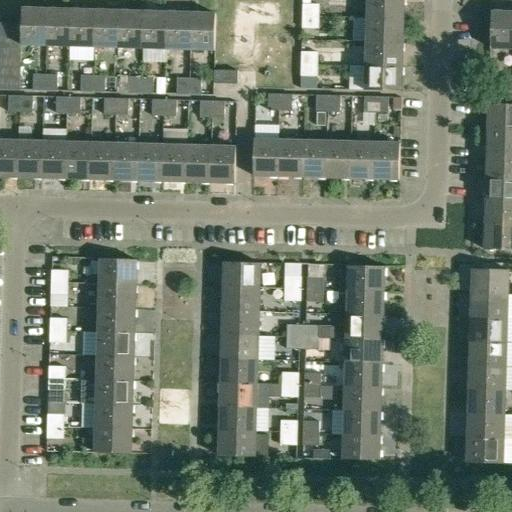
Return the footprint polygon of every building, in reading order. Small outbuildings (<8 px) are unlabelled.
[(303,0),(303,16),(319,16),(320,4),(311,4),(310,0),(303,0)] [(367,0),(367,18),(404,19),(404,0),(367,0)] [(21,44),(48,45),(48,9),(22,8),(22,23),(21,34),(21,44)] [(48,45),(71,46),(72,9),(48,9),(48,45)] [(95,46),(96,10),(72,9),(71,46),(95,46)] [(95,46),(119,47),(120,11),(96,10),(95,46)] [(511,47),(511,11),(492,10),(491,47),(511,47)] [(119,47),(143,48),(144,11),(120,11),(119,47)] [(144,11),(143,48),(167,48),(168,12),(144,11)] [(167,48),(191,49),(192,13),(168,12),(167,48)] [(192,13),(191,49),(214,50),(215,14),(192,13)] [(319,28),(319,16),(303,16),(302,28),(319,28)] [(367,42),(403,43),(404,19),(367,18),(367,42)] [(22,23),(0,22),(0,33),(21,34),(22,23)] [(0,33),(0,43),(21,44),(21,34),(0,33)] [(366,66),(403,67),(403,43),(367,42),(366,66)] [(0,55),(21,56),(21,44),(0,43),(0,55)] [(318,52),(302,51),(302,63),(317,64),(318,52)] [(0,66),(20,67),(21,56),(0,55),(0,66)] [(317,64),(302,63),(301,76),(317,76),(317,64)] [(0,66),(0,78),(20,79),(20,67),(0,66)] [(366,66),(365,90),(402,91),(403,67),(366,66)] [(239,71),(214,70),(213,83),(239,84),(239,71)] [(45,90),(45,74),(33,74),(33,90),(45,90)] [(58,74),(45,74),(45,90),(57,90),(58,74)] [(81,75),(80,91),(93,91),(93,75),(81,75)] [(93,75),(93,91),(105,91),(106,75),(93,75)] [(128,92),(141,92),(141,76),(129,76),(128,92)] [(141,76),(141,92),(153,93),(154,77),(141,76)] [(511,76),(503,76),(502,92),(511,92),(511,76)] [(177,77),(177,93),(189,93),(189,78),(177,77)] [(0,88),(20,89),(20,79),(0,78),(0,88)] [(189,93),(201,94),(201,78),(189,78),(189,93)] [(268,110),(280,110),(281,94),(269,94),(268,110)] [(281,94),(280,110),(292,111),(293,95),(281,94)] [(329,96),(316,95),(316,111),(328,112),(329,96)] [(21,112),(21,97),(9,96),(8,112),(21,112)] [(341,112),(341,96),(329,96),(328,112),(341,112)] [(34,97),(21,97),(21,112),(33,113),(34,97)] [(69,98),(57,97),(56,113),(68,114),(69,98)] [(377,113),(377,97),(365,97),(365,113),(377,113)] [(389,113),(389,97),(377,97),(377,113),(389,113)] [(81,114),(81,98),(69,98),(68,114),(81,114)] [(117,99),(104,98),(104,115),(116,115),(117,99)] [(129,99),(117,99),(116,115),(129,116),(129,99)] [(165,100),(152,99),(152,116),(164,116),(165,100)] [(177,116),(177,100),(165,100),(164,116),(177,116)] [(212,117),(213,101),(200,100),(200,117),(212,117)] [(225,118),(225,101),(213,101),(212,117),(225,118)] [(488,129),(511,129),(511,104),(489,104),(488,129)] [(327,113),(317,113),(317,126),(326,126),(327,113)] [(511,153),(511,129),(488,129),(488,153),(511,153)] [(0,176),(19,177),(20,140),(0,139),(0,176)] [(44,141),(20,140),(19,177),(43,178),(44,141)] [(254,176),(278,177),(279,140),(255,140),(254,176)] [(304,141),(279,140),(278,177),(303,178),(304,141)] [(69,141),(44,141),(43,178),(68,179),(69,141)] [(68,179),(92,179),(93,142),(69,141),(68,179)] [(328,142),(304,141),(303,178),(327,178),(328,142)] [(117,143),(93,142),(92,179),(116,180),(117,143)] [(327,178),(352,179),(353,142),(328,142),(327,178)] [(376,143),(353,142),(352,179),(375,179),(376,143)] [(117,143),(116,180),(140,181),(141,143),(117,143)] [(165,144),(141,143),(140,181),(164,182),(165,144)] [(400,180),(401,143),(376,143),(375,179),(400,180)] [(189,145),(165,144),(164,182),(188,182),(189,145)] [(188,182),(212,183),(213,145),(189,145),(188,182)] [(237,146),(213,145),(212,183),(236,184),(237,146)] [(511,153),(488,153),(487,177),(511,177),(511,153)] [(511,177),(487,177),(487,201),(511,201),(511,177)] [(511,201),(487,201),(486,225),(511,225),(511,201)] [(511,250),(511,225),(486,225),(485,250),(511,250)] [(101,259),(100,284),(137,285),(138,260),(101,259)] [(261,288),(262,263),(225,262),(224,287),(261,288)] [(348,265),(348,290),(385,291),(386,266),(348,265)] [(473,269),(473,294),(509,295),(510,270),(473,269)] [(52,270),(52,282),(69,283),(69,271),(52,270)] [(286,276),(285,288),(302,289),(302,277),(286,276)] [(307,289),(324,289),(324,277),(308,277),(307,289)] [(68,295),(69,283),(52,282),(52,295),(68,295)] [(136,309),(137,285),(100,284),(99,308),(136,309)] [(224,287),(224,311),(260,312),(261,288),(224,287)] [(285,300),(301,301),(302,289),(285,288),(285,300)] [(324,289),(307,289),(307,301),(323,301),(324,289)] [(384,315),(385,291),(348,290),(347,314),(384,315)] [(509,295),(473,294),(472,318),(508,319),(509,295)] [(52,295),(51,306),(68,307),(68,295),(52,295)] [(99,332),(136,333),(136,309),(99,308),(99,332)] [(224,311),(223,335),(260,336),(260,312),(224,311)] [(384,315),(347,314),(347,338),(384,339),(384,315)] [(68,319),(51,318),(51,330),(67,331),(68,319)] [(472,318),(471,342),(508,343),(508,319),(472,318)] [(289,325),(289,336),(304,337),(304,326),(289,325)] [(304,337),(320,337),(320,326),(304,326),(304,337)] [(67,343),(67,331),(51,330),(50,342),(67,343)] [(135,357),(136,333),(99,332),(98,356),(135,357)] [(223,359),(259,360),(260,336),(223,335),(223,359)] [(303,348),(304,337),(289,336),(289,348),(303,348)] [(320,337),(304,337),(303,348),(320,349),(320,337)] [(383,363),(384,339),(347,338),(346,362),(383,363)] [(471,342),(471,366),(507,367),(508,343),(471,342)] [(134,381),(135,357),(98,356),(97,380),(134,381)] [(223,359),(222,383),(258,384),(259,360),(223,359)] [(383,387),(383,363),(346,362),(345,386),(383,387)] [(49,379),(66,379),(66,367),(50,366),(49,379)] [(471,366),(470,390),(507,391),(507,367),(471,366)] [(282,384),(299,385),(299,373),(283,372),(282,384)] [(321,373),(305,373),(304,385),(320,385),(321,373)] [(66,391),(66,379),(49,379),(49,391),(66,391)] [(97,404),(134,405),(134,381),(97,380),(97,404)] [(222,383),(221,407),(258,408),(258,384),(222,383)] [(299,385),(282,384),(282,396),(298,397),(299,385)] [(320,385),(304,385),(304,397),(320,397),(320,385)] [(382,411),(383,387),(345,386),(345,410),(382,411)] [(507,391),(470,390),(470,414),(506,415),(507,391)] [(49,403),(65,403),(66,391),(49,391),(49,403)] [(133,429),(134,405),(97,404),(96,428),(133,429)] [(221,407),(221,431),(257,432),(258,408),(221,407)] [(382,435),(382,411),(345,410),(344,434),(382,435)] [(48,426),(65,427),(65,415),(48,414),(48,426)] [(470,414),(469,438),(505,439),(506,415),(470,414)] [(281,420),(281,433),(297,433),(298,421),(281,420)] [(303,421),(303,433),(319,433),(319,421),(303,421)] [(64,439),(65,427),(48,426),(48,438),(64,439)] [(133,429),(96,428),(95,452),(132,453),(133,429)] [(257,432),(221,431),(220,455),(257,456),(257,432)] [(281,445),(297,445),(297,433),(281,433),(281,445)] [(319,445),(319,433),(303,433),(303,445),(319,445)] [(382,435),(344,434),(344,459),(381,460),(382,435)] [(505,463),(505,439),(469,438),(468,462),(505,463)]
